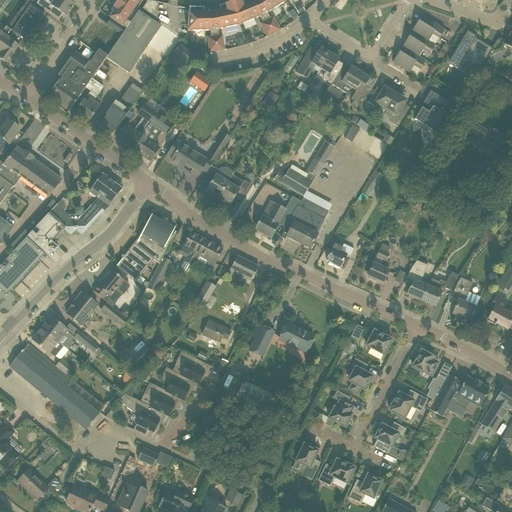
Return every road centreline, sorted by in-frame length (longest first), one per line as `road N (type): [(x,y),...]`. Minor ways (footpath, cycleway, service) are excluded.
road 1 (tertiary): [(413,324),(203,225),(145,182)]
road 2 (residential): [(300,511),(152,443),(196,392)]
road 3 (residential): [(2,329),(111,231),(145,182)]
road 4 (tertiary): [(145,182),(29,98)]
road 5 (residential): [(349,448),(413,324)]
road 6 (residential): [(29,98),(100,0)]
